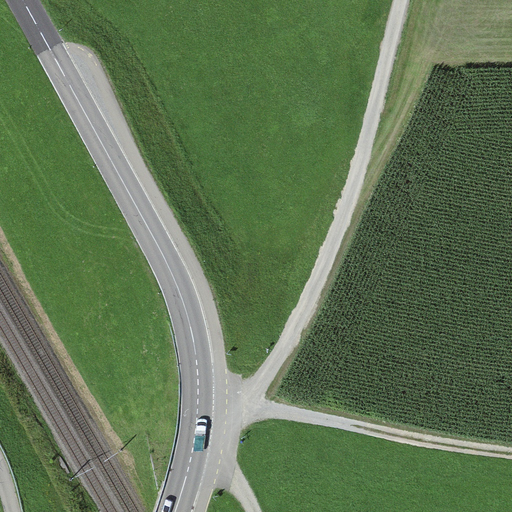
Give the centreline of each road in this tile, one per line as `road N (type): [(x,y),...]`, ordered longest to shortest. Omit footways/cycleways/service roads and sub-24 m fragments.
road 1 (tertiary): [(22,0),(185,306),(199,385),(193,456),(175,511)]
road 2 (track): [(403,0),(349,197),(314,289),(274,367),(233,403)]
road 3 (track): [(233,403),(511,456)]
